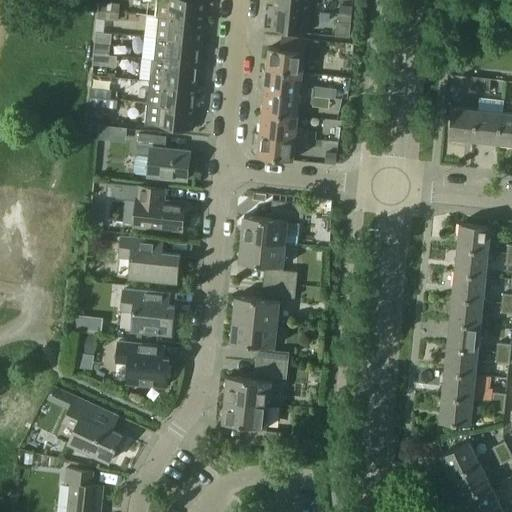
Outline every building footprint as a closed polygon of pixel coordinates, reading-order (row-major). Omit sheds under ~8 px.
[(158,17),(204,21),(206,0),(158,0),(156,16),(158,17)] [(274,0),(274,7),(309,11),(310,0),(274,0)] [(98,18),(118,20),(120,4),(99,2),(98,18)] [(271,29),(307,33),(309,11),(274,7),(271,29)] [(156,38),(202,43),(204,21),(158,17),(156,38)] [(269,47),(267,70),(302,73),(304,59),(317,61),(319,40),(282,37),(281,48),(269,47)] [(158,60),(200,64),(202,43),(156,38),(154,60),(158,60)] [(93,61),(114,63),(115,47),(95,45),(93,61)] [(150,81),(198,86),(200,64),(158,60),(157,65),(150,74),(150,81)] [(267,70),(265,91),(300,95),(313,96),(314,88),(301,86),(302,73),(267,70)] [(470,90),(480,91),(481,78),(472,77),(470,90)] [(480,91),(489,92),(491,79),(481,78),(480,91)] [(117,99),(195,107),(198,86),(150,81),(149,87),(119,84),(117,99)] [(89,104),(109,106),(111,90),(91,88),(89,104)] [(265,91),(263,112),(298,116),(299,102),(312,104),(313,96),(300,95),(265,91)] [(145,124),(193,129),(195,107),(148,102),(145,124)] [(449,138),(475,140),(478,109),(452,107),(449,138)] [(475,140),(499,143),(503,112),(478,109),(475,140)] [(263,112),(261,134),(296,137),(309,139),(310,131),(296,129),(298,116),(263,112)] [(499,143),(511,144),(511,112),(503,112),(499,143)] [(99,124),(97,136),(126,139),(128,126),(99,124)] [(147,175),(188,179),(191,151),(164,149),(165,137),(140,134),(138,155),(135,158),(134,170),(136,174),(147,175)] [(258,156),(293,159),(295,145),(308,147),(309,139),(296,137),(261,134),(258,156)] [(134,226),(183,230),(185,203),(155,200),(156,187),(138,186),(109,183),(108,195),(137,198),(136,211),(134,226)] [(105,201),(91,200),(89,226),(103,227),(105,201)] [(242,238),(286,242),(288,216),(303,217),(305,203),(272,200),(271,214),(245,212),(242,238)] [(458,248),(489,251),(491,226),(460,223),(458,248)] [(129,277),(177,282),(180,254),(162,252),(163,241),(134,237),(122,236),(120,256),(131,257),(129,277)] [(264,281),(296,284),(298,268),(283,267),(286,242),(242,238),(240,263),(266,265),(264,281)] [(455,273),(486,276),(489,251),(458,248),(455,273)] [(452,297),(483,300),(486,276),(455,273),(452,297)] [(234,319),(277,323),(280,296),(295,298),(296,284),(264,281),(263,294),(237,292),(234,319)] [(132,330),(172,334),(175,306),(169,305),(170,293),(136,290),(124,289),(122,309),(134,310),(132,330)] [(502,302),(511,303),(511,293),(503,293),(502,302)] [(450,322),(481,325),(483,300),(452,297),(450,322)] [(501,312),(511,312),(511,303),(502,302),(501,312)] [(102,332),(103,316),(78,313),(77,329),(102,332)] [(255,361),(288,365),(289,349),(275,348),(277,323),(234,319),(231,344),(257,346),(255,361)] [(447,347),(478,350),(481,325),(450,322),(447,347)] [(95,352),(97,334),(79,331),(76,349),(95,352)] [(127,382),(167,386),(169,358),(163,357),(165,345),(131,342),(119,340),(117,360),(129,362),(127,382)] [(496,352),(510,353),(511,344),(497,342),(496,352)] [(445,371),(476,374),(478,350),(447,347),(445,371)] [(95,352),(76,349),(74,364),(93,367),(95,352)] [(495,361),(509,362),(510,353),(496,352),(495,361)] [(225,399),(269,403),(272,378),(287,380),(288,365),(255,361),(254,377),(228,374),(225,399)] [(442,396),(473,399),(476,374),(445,371),(442,396)] [(76,396),(54,385),(47,397),(70,408),(76,396)] [(491,401),(505,402),(506,393),(492,392),(491,401)] [(69,442),(109,461),(122,434),(107,426),(113,413),(76,396),(70,408),(64,421),(76,427),(69,442)] [(440,421),(470,424),(473,399),(442,396),(440,421)] [(247,443),(279,446),(281,430),(267,428),(269,403),(225,399),(223,425),(249,427),(247,443)] [(490,410),(504,412),(505,402),(491,401),(490,410)] [(48,411),(41,408),(33,426),(39,429),(48,411)] [(492,446),(497,455),(509,449),(505,440),(492,446)] [(441,454),(452,477),(480,463),(469,441),(441,454)] [(497,455),(501,463),(511,457),(511,455),(509,449),(497,455)] [(33,453),(25,452),(24,463),(32,464),(33,453)] [(452,477),(463,499),(491,486),(480,463),(452,477)] [(66,468),(65,482),(71,483),(67,511),(100,511),(104,485),(92,484),(94,470),(66,468)] [(463,499),(469,511),(493,511),(502,508),(491,486),(463,499)]
